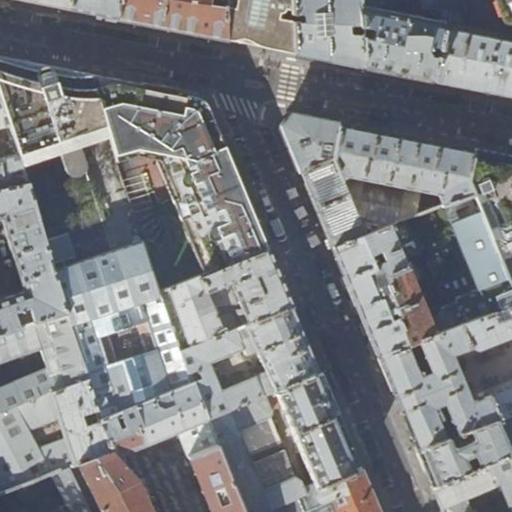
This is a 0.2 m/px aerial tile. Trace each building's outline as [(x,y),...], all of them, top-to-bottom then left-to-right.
[(26,0),(70,9),(69,0),(26,0)] [(69,0),(70,9),(89,12),(97,14),(97,15),(116,19),(117,18),(117,0),(69,0)] [(117,0),(117,18),(170,28),(227,40),(224,0),(117,0)] [(224,0),(227,40),(261,46),(295,53),(291,0),(224,0)] [(359,0),(291,0),(295,53),(320,58),(324,59),(363,66),(359,0)] [(359,0),(363,66),(403,74),(433,80),(443,29),(438,8),(435,0),(359,0)] [(511,0),(493,0),(502,20),(511,21),(511,42),(460,32),(443,29),(433,80),(483,90),(511,96),(511,0)] [(466,9),(461,0),(435,0),(438,8),(463,13),(466,9)] [(460,32),(463,13),(438,8),(443,29),(460,32)] [(108,134),(91,73),(74,70),(17,59),(0,55),(0,106),(6,125),(19,162),(57,150),(75,145),(89,141),(108,134)] [(267,248),(210,110),(200,98),(190,92),(184,91),(102,75),(91,73),(108,134),(110,141),(117,160),(138,154),(157,158),(203,274),(267,248)] [(0,189),(26,184),(20,167),(19,162),(6,125),(0,106),(0,189)] [(332,247),(362,235),(330,159),(337,123),(331,122),(290,114),(285,120),(281,126),(300,170),(317,212),(332,247)] [(407,137),(337,123),(330,159),(362,235),(414,215),(418,192),(435,195),(439,205),(471,193),(464,178),(472,149),(407,137)] [(91,147),(110,141),(108,134),(89,141),(91,147)] [(78,151),(91,147),(89,141),(75,145),(78,151)] [(511,156),(509,156),(472,149),(464,178),(471,193),(511,293),(511,156)] [(20,167),(59,156),(57,150),(19,162),(20,167)] [(0,332),(64,311),(52,270),(44,242),(43,240),(39,226),(26,184),(0,189),(0,332)] [(511,304),(511,293),(471,193),(439,205),(414,215),(362,235),(332,247),(360,315),(377,355),(410,343),(416,341),(456,326),(453,319),(443,318),(443,316),(442,316),(439,310),(431,324),(403,257),(415,252),(414,250),(453,236),(480,302),(473,304),(479,317),(511,304)] [(43,240),(100,222),(95,207),(39,226),(43,240)] [(74,263),(65,236),(44,242),(52,270),(74,263)] [(190,383),(179,351),(158,292),(154,279),(141,241),(74,263),(52,270),(64,311),(86,378),(96,409),(100,420),(190,383)] [(278,272),(267,248),(203,274),(172,287),(158,292),(179,351),(292,306),(289,298),(278,272)] [(172,287),(167,274),(154,279),(158,292),(172,287)] [(415,356),(410,343),(377,355),(397,403),(417,450),(457,435),(470,430),(511,413),(511,304),(479,317),(456,326),(416,341),(429,372),(417,377),(415,372),(419,370),(413,357),(415,356)] [(319,371),(306,339),(292,306),(179,351),(190,383),(193,382),(208,418),(319,371)] [(64,311),(0,332),(0,412),(86,378),(64,311)] [(218,445),(245,511),(259,511),(360,469),(340,420),(319,371),(208,418),(218,445)] [(0,412),(0,492),(52,472),(78,462),(110,449),(100,420),(85,425),(81,414),(96,409),(86,378),(0,412)] [(101,511),(245,511),(218,445),(208,418),(193,382),(190,383),(100,420),(110,449),(78,462),(101,511)] [(511,413),(470,430),(473,438),(470,442),(462,445),(457,435),(417,450),(429,479),(432,487),(468,471),(463,458),(473,454),(478,467),(508,454),(510,453),(502,436),(511,431),(511,461),(511,462),(511,413)] [(511,511),(511,462),(508,454),(478,467),(468,471),(432,487),(441,506),(442,509),(443,511),(511,511)] [(101,511),(78,462),(52,472),(64,501),(59,503),(61,508),(52,511),(101,511)] [(363,476),(360,469),(259,511),(378,511),(375,505),(363,476)]
